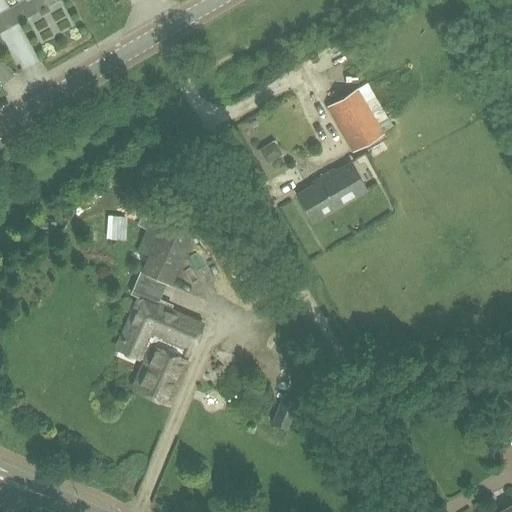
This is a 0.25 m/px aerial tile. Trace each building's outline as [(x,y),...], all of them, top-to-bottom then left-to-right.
[(387,117),(367,83),(326,107),(353,152),(383,134),(382,132),(393,125),(388,117),(387,117)] [(267,164),(275,159),(266,145),(259,150),(267,164)] [(332,169),(317,178),(319,182),(297,195),(312,221),(365,189),(350,163),(334,173),(332,169)] [(149,254),(142,272),(170,284),(200,215),(160,197),(137,249),(149,254)] [(106,214),(105,238),(124,239),(125,215),(106,214)] [(135,384),(169,400),(185,363),(179,360),(185,346),(191,349),(203,324),(141,297),(118,347),(146,359),(135,384)] [(271,423),(286,430),(298,403),(282,396),(271,423)]
